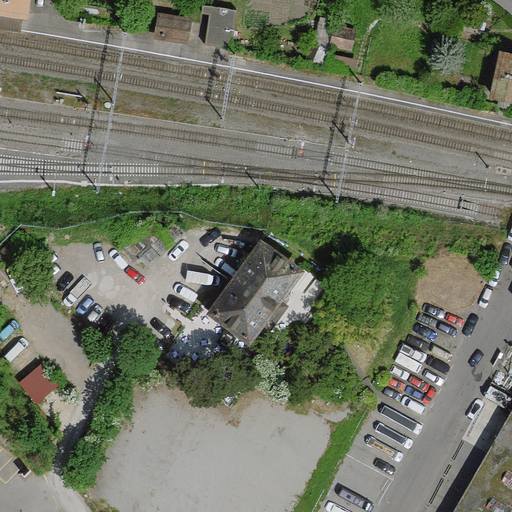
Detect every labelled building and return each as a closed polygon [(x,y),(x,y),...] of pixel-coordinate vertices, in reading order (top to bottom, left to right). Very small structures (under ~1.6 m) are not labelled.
[(29,0),(0,0),(0,14),(27,18),(29,0)] [(212,15),(207,44),(232,49),(238,13),(205,7),(204,14),(212,15)] [(108,10),(106,21),(147,28),(149,17),(108,10)] [(160,17),(157,37),(188,42),(192,22),(160,17)] [(356,31),(337,28),(334,46),(353,50),(356,31)] [(511,96),(511,48),(498,46),(488,92),(511,96)] [(329,55),(326,70),(356,76),(359,61),(329,55)] [(271,244),(211,311),(257,352),(316,285),(271,244)] [(511,511),(511,404),(447,511),(511,511)] [(0,500),(16,485),(0,468),(0,500)]
